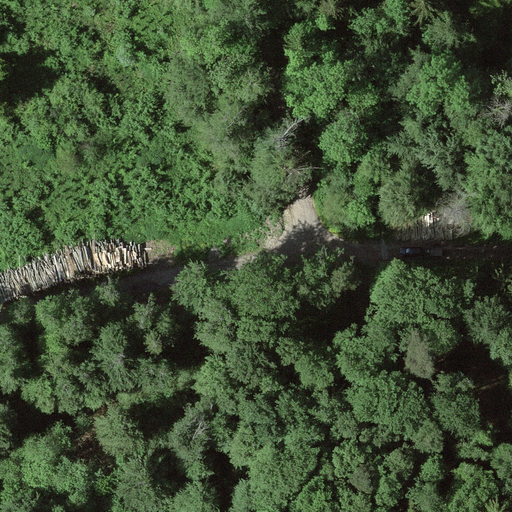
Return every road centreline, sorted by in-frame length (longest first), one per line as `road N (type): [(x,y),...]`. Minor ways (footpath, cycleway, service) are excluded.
road 1 (track): [(312,251),(221,261),(0,317)]
road 2 (track): [(265,0),(296,118),(312,251)]
road 3 (track): [(511,247),(312,251)]
road 4 (track): [(511,334),(361,249)]
